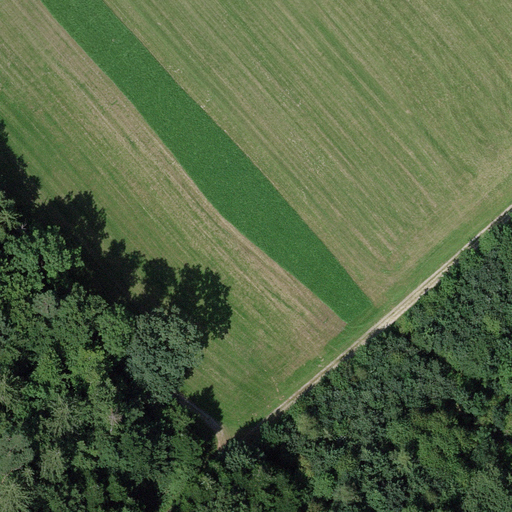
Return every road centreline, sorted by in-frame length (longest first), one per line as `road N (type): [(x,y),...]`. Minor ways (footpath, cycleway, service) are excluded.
road 1 (track): [(217,467),(511,215)]
road 2 (track): [(217,467),(0,207)]
